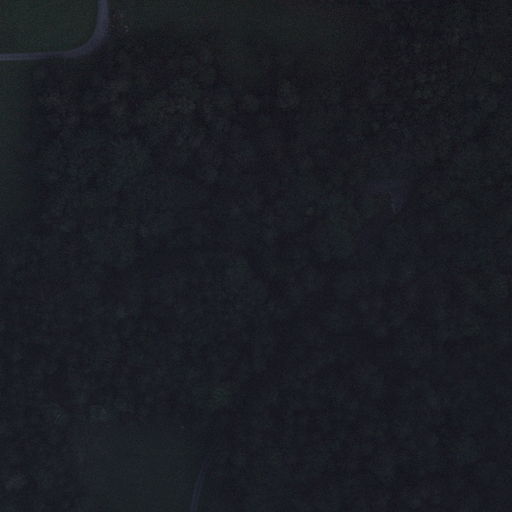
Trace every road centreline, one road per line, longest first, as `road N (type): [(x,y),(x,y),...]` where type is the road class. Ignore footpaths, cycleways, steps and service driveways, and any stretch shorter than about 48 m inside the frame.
road 1 (track): [(0,303),(34,278),(102,284),(284,232),(456,154),(511,92)]
road 2 (track): [(412,176),(335,268),(225,426),(205,462),(194,511)]
road 3 (track): [(0,55),(89,45),(100,35),(101,0)]
